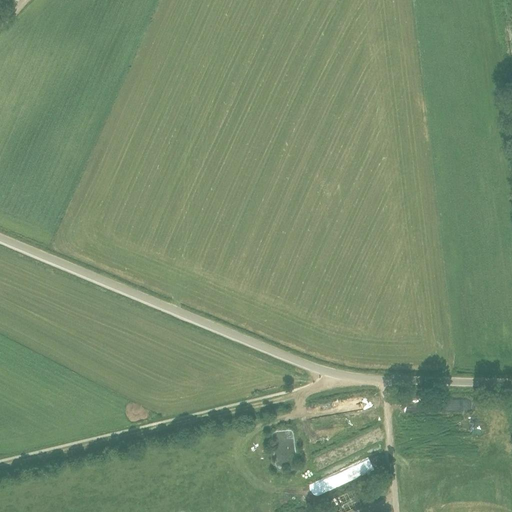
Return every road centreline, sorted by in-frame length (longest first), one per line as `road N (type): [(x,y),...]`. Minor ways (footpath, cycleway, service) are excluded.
road 1 (unclassified): [(511,384),(364,380),(316,369),(0,237)]
road 2 (track): [(0,467),(299,395),(341,376)]
